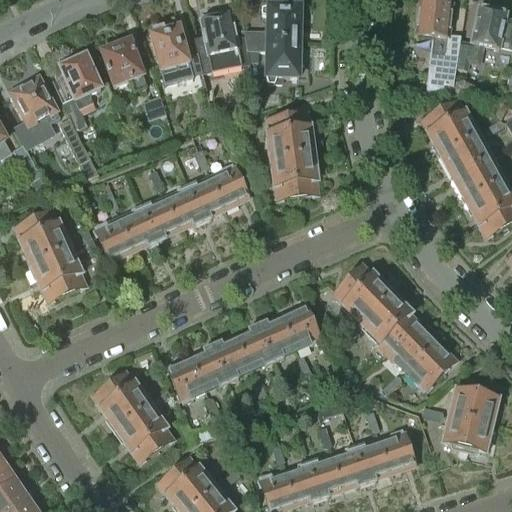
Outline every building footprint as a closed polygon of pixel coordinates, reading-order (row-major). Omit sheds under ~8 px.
[(414,41),(431,42),(425,84),(425,97),(438,96),(438,97),(452,96),(455,73),(459,41),(449,41),(452,8),(440,7),(439,4),(432,3),(429,5),(418,4),(414,41)] [(243,36),(244,41),(247,56),(258,56),(258,46),(299,47),(300,11),(267,10),(261,12),(261,19),(267,22),(267,36),(243,36)] [(499,51),(511,53),(511,24),(505,23),(506,19),(478,13),(470,49),(459,46),(455,73),(465,75),(467,65),(474,67),(476,59),(480,60),(483,50),(499,53),(499,51)] [(194,42),(201,75),(202,79),(202,78),(242,71),(249,69),(247,56),(244,41),(236,43),(231,20),(216,22),(212,20),(206,21),(204,25),(199,26),(202,41),(194,42)] [(150,39),(159,76),(161,76),(164,84),(177,80),(175,72),(189,68),(179,31),(163,36),(162,32),(152,35),(153,38),(150,39)] [(142,81),(130,46),(115,50),(111,48),(105,51),(103,55),(101,56),(113,92),(129,86),(131,90),(135,88),(138,97),(146,94),(142,81)] [(258,46),(258,56),(266,56),(265,83),(267,89),(282,89),(282,83),(298,83),(299,47),(258,46)] [(258,56),(247,56),(249,68),(258,68),(258,56)] [(73,67),(60,73),(73,103),(62,108),(70,124),(75,136),(87,131),(82,120),(95,114),(89,99),(100,94),(85,61),(82,63),(79,61),(74,64),(73,67)] [(511,62),(501,101),(511,103),(511,62)] [(23,150),(24,152),(52,137),(48,129),(59,123),(53,112),(38,84),(25,91),(22,90),(15,93),(15,97),(11,99),(26,125),(12,133),(21,151),(23,150)] [(452,104),(452,96),(438,97),(438,96),(425,97),(418,97),(418,108),(438,107),(438,104),(452,104)] [(165,120),(159,101),(148,105),(148,106),(142,108),(148,125),(165,120)] [(473,136),(474,138),(487,131),(481,121),(469,128),(458,108),(421,128),(437,156),(473,136)] [(220,109),(214,123),(228,130),(234,115),(220,109)] [(271,165),(312,160),(307,120),(266,126),(271,165)] [(75,136),(70,124),(59,130),(78,171),(85,185),(98,180),(90,165),(81,146),(75,136)] [(493,129),(497,136),(506,131),(504,129),(498,126),(493,129)] [(497,136),(493,129),(483,134),(483,138),(484,139),(487,141),(497,136)] [(0,165),(11,159),(4,146),(5,145),(0,135),(0,165)] [(489,165),(474,138),(473,136),(437,156),(453,185),(489,165)] [(25,158),(21,151),(13,156),(30,187),(40,182),(27,157),(25,158)] [(194,158),(198,167),(205,164),(201,155),(194,158)] [(317,200),(312,160),(271,165),(276,205),(317,200)] [(257,163),(258,171),(267,170),(268,165),(265,162),(257,163)] [(258,171),(257,163),(247,164),(248,172),(258,171)] [(209,172),(205,164),(198,167),(201,175),(206,175),(209,172)] [(453,185),(469,214),(505,194),(489,165),(453,185)] [(221,179),(210,184),(223,214),(247,204),(232,169),(220,175),(221,179)] [(148,179),(152,188),(160,184),(156,175),(148,179)] [(163,192),(160,184),(152,188),(156,196),(161,196),(163,192)] [(210,220),(223,214),(210,184),(187,194),(202,228),(211,224),(210,220)] [(164,204),(178,234),(191,228),(193,232),(202,228),(187,194),(164,204)] [(511,227),(511,206),(505,194),(469,214),(485,243),(511,227)] [(103,199),(107,208),(114,204),(110,195),(103,199)] [(118,212),(114,204),(107,208),(110,216),(115,216),(118,212)] [(164,240),(178,234),(164,204),(142,214),(157,248),(166,244),(164,240)] [(147,252),(157,248),(142,214),(119,224),(132,254),(146,249),(147,252)] [(31,271),(69,255),(52,218),(15,235),(31,271)] [(132,254),(119,224),(107,230),(105,226),(93,231),(108,265),(132,254)] [(84,247),(91,243),(87,234),(80,238),(84,247)] [(91,243),(84,247),(87,255),(92,255),(95,252),(91,243)] [(85,291),(69,255),(31,271),(47,308),(85,291)] [(391,301),(386,296),(363,272),(336,299),(345,308),(341,312),(344,315),(348,311),(359,323),(363,327),(391,301)] [(409,320),(391,301),(363,327),(379,343),(375,347),(378,350),(379,350),(387,358),(416,330),(407,321),(409,320)] [(304,313),(281,323),(295,354),(318,343),(304,313)] [(272,364),(295,354),(281,323),(268,329),(267,326),(257,330),(272,364)] [(397,362),(409,374),(435,348),(417,329),(416,330),(387,358),(394,365),(397,362)] [(235,344),(249,374),(272,364),(257,330),(247,335),(248,338),(235,344)] [(345,339),(351,345),(357,338),(356,335),(355,334),(352,333),(345,339)] [(351,345),(345,339),(338,346),(344,352),(351,345)] [(227,384),(249,374),(235,344),(223,349),(221,346),(211,351),(227,384)] [(448,360),(435,348),(409,374),(420,385),(416,389),(424,397),(456,365),(450,360),(448,360)] [(203,358),(190,364),(204,395),(227,384),(211,351),(202,355),(203,358)] [(295,366),(299,374),(307,370),(303,362),(299,362),(298,362),(295,366)] [(181,405),(204,395),(190,364),(167,374),(181,405)] [(311,379),(307,370),(299,374),(303,383),(311,379)] [(93,403),(116,436),(149,412),(126,380),(93,403)] [(389,387),(394,393),(401,387),(400,383),(399,382),(395,381),(389,387)] [(250,386),(254,394),(261,391),(258,383),(254,383),(252,383),(250,386)] [(394,393),(389,387),(382,394),(387,400),(394,393)] [(265,400),(261,391),(254,394),(258,403),(265,400)] [(453,423),(485,431),(489,415),(497,415),(499,406),(491,405),(490,399),(466,393),(462,398),(454,396),(452,407),(456,408),(453,423)] [(159,401),(163,407),(171,401),(167,395),(159,401)] [(163,407),(159,401),(151,406),(151,410),(153,412),(156,412),(163,407)] [(205,407),(209,415),(216,412),(212,403),(209,403),(207,404),(205,407)] [(149,412),(116,436),(138,468),(172,445),(149,412)] [(220,420),(216,412),(209,415),(213,424),(220,420)] [(431,422),(433,414),(424,412),(422,420),(431,422)] [(433,414),(431,422),(440,424),(443,421),(443,420),(442,416),(433,414)] [(365,419),(368,429),(376,426),(372,417),(365,419)] [(482,446),(485,431),(453,423),(449,438),(445,437),(442,447),(451,450),(453,456),(476,461),(479,457),(487,458),(489,450),(482,446)] [(378,434),(376,426),(368,429),(371,437),(374,438),(376,437),(378,434)] [(318,435),(321,444),(328,442),(325,432),(318,435)] [(413,470),(409,458),(406,447),(402,434),(389,439),(390,443),(379,447),(389,478),(413,470)] [(331,450),(328,442),(321,444),(323,453),(327,453),(329,453),(331,450)] [(406,447),(409,458),(416,456),(412,445),(406,447)] [(379,447),(355,454),(366,490),(376,486),(375,482),(389,478),(379,447)] [(270,450),(273,460),(281,457),(278,448),(270,450)] [(355,454),(331,462),(342,493),(355,489),(357,493),(366,490),(355,454)] [(284,466),(281,457),(273,460),(276,468),(280,469),(282,469),(284,466)] [(328,498),(342,493),(331,462),(308,470),(319,505),(329,502),(328,498)] [(158,490),(175,511),(194,511),(215,495),(191,464),(158,490)] [(0,494),(15,484),(13,481),(14,479),(11,474),(8,474),(1,465),(0,465),(0,494)] [(310,508),(319,505),(308,470),(284,478),(294,509),(309,504),(310,508)] [(234,475),(227,481),(232,487),(239,481),(234,475)] [(285,511),(294,509),(284,478),(272,482),(270,478),(258,482),(262,492),(268,511),(285,511)] [(232,487),(227,481),(220,487),(220,491),(221,491),(225,493),(232,487)] [(0,494),(0,511),(16,511),(28,505),(21,495),(22,492),(19,487),(17,487),(15,484),(0,494)] [(228,511),(215,495),(194,511),(228,511)]
